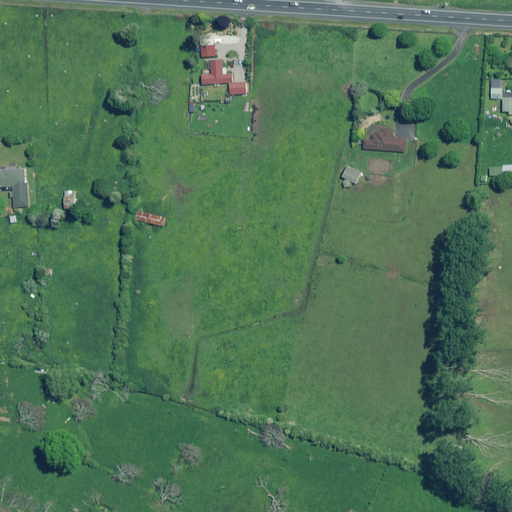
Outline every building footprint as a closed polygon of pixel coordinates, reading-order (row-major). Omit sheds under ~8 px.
[(224,74),(223,60),(211,61),(212,74),(202,75),(203,85),(233,83),(232,74),(224,74)] [(247,94),(247,83),(233,83),(233,94),(247,94)] [(502,89),(492,89),(491,99),(502,99),(502,89)] [(511,97),(511,98),(503,98),(502,112),(509,112),(509,115),(511,114),(511,97)] [(394,128),(371,126),(370,140),(363,139),(363,140),(359,140),(359,144),(363,144),(363,149),(405,152),(406,139),(393,138),(394,128)] [(361,173),(349,166),(343,177),(356,184),(361,173)] [(25,184),(24,167),(0,167),(0,187),(13,187),(14,200),(7,200),(8,207),(28,206),(27,183),(25,184)] [(502,176),(501,167),(489,167),(489,176),(502,176)] [(76,191),(66,190),(65,208),(75,209),(76,191)] [(13,392),(0,389),(0,411),(10,413),(13,392)]
